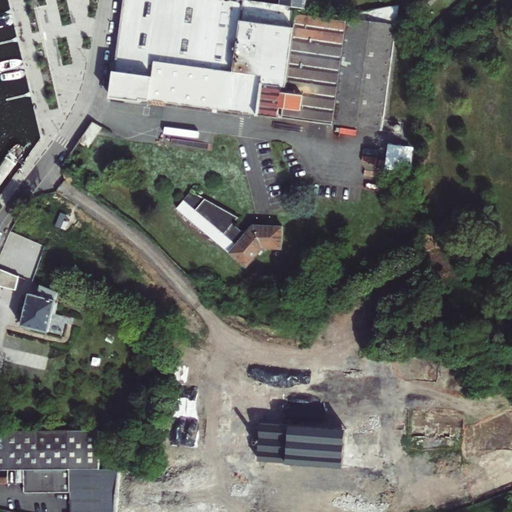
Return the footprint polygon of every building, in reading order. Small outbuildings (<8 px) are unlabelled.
[(396,26),(399,5),(359,12),(358,19),(280,9),(274,8),(274,4),(244,0),(124,0),(112,96),(333,125),(334,123),(382,130),(396,26)] [(281,0),(280,9),(305,12),(305,0),(281,0)] [(511,8),(511,0),(498,0),(509,12),(511,8)] [(92,121),(79,141),(88,148),(97,135),(102,128),(92,121)] [(164,135),(164,144),(188,145),(189,136),(164,135)] [(239,218),(191,191),(176,208),(246,268),(263,248),(282,249),(283,225),(268,224),(252,223),(246,230),(241,231),(234,225),(239,218)] [(11,228),(6,235),(27,244),(26,248),(31,250),(37,233),(14,224),(11,228)] [(0,249),(0,269),(20,277),(24,265),(28,266),(30,260),(27,258),(27,257),(23,255),(26,248),(27,244),(6,235),(0,249)] [(0,269),(0,285),(16,289),(20,277),(0,269)] [(58,292),(40,284),(38,295),(28,293),(25,305),(24,311),(20,325),(48,331),(58,292)] [(205,420),(189,418),(198,348),(182,346),(167,471),(199,475),(202,448),(187,447),(188,436),(203,438),(205,420)] [(262,423),(259,459),(344,465),(346,428),(262,423)] [(16,485),(25,485),(25,494),(68,495),(67,511),(112,511),(116,471),(98,469),(98,463),(98,431),(0,431),(0,471),(8,472),(17,472),(16,485)] [(0,484),(8,484),(8,472),(0,471),(0,484)]
